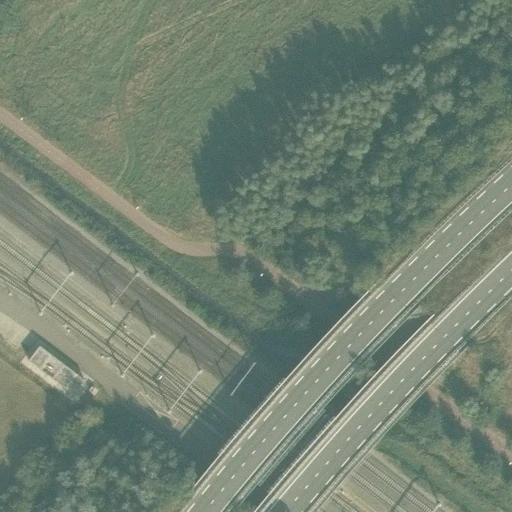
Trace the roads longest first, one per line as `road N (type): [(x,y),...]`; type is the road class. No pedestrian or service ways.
road 1 (primary): [(511,195),(400,303),(215,511)]
road 2 (primary): [(292,511),(327,463),(511,270)]
